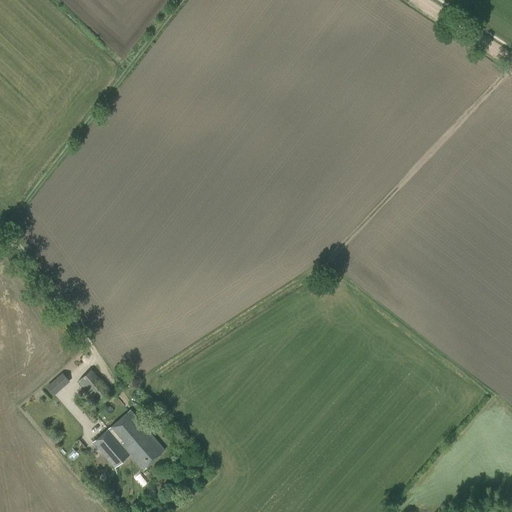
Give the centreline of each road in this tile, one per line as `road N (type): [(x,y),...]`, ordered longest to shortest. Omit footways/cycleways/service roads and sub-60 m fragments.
road 1 (track): [(511,64),(337,249),(162,366)]
road 2 (track): [(180,0),(1,225)]
road 3 (track): [(107,372),(1,225)]
